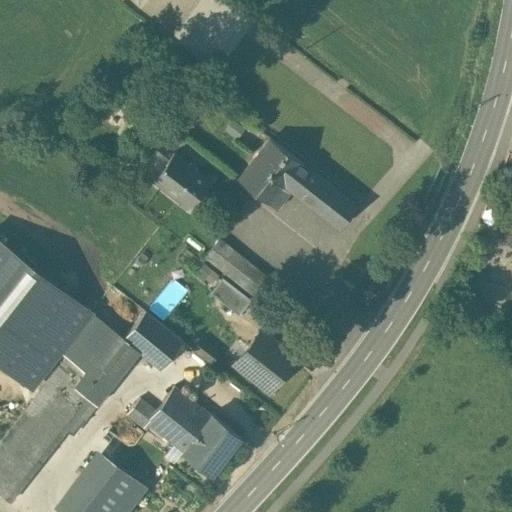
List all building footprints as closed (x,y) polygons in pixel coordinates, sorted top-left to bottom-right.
[(354,193),(271,129),(240,170),(277,199),(291,181),(336,215),(354,193)] [(175,140),(151,173),(189,202),(211,170),(175,140)] [(511,200),(493,228),(511,241),(511,200)] [(275,269),(223,228),(208,245),(261,286),(275,269)] [(213,284),(221,274),(206,262),(198,272),(213,284)] [(211,290),(240,311),(251,296),(222,275),(211,290)] [(0,445),(0,484),(14,496),(147,333),(188,366),(203,347),(151,305),(135,324),(105,300),(38,388),(42,393),(0,445)] [(303,356),(263,326),(237,361),(278,391),(303,356)] [(246,429),(177,378),(161,401),(142,387),(127,406),(215,469),(246,429)] [(64,511),(126,511),(148,483),(96,444),(52,503),(64,511)]
